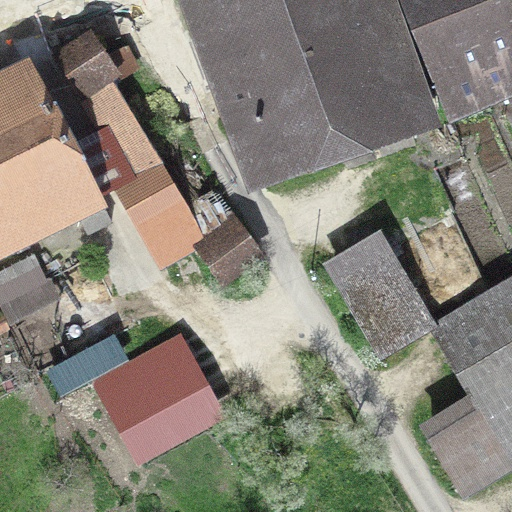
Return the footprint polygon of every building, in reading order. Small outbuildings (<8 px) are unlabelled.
[(194,0),(233,112),(225,121),(225,130),(233,138),(243,138),(260,181),(338,153),(339,158),(401,138),(432,125),(389,0),(194,0)] [(511,0),(402,0),(450,121),(458,117),(456,112),(511,88),(511,0)] [(93,39),(58,62),(80,97),(108,79),(115,74),(93,39)] [(111,223),(30,68),(0,82),(0,248),(76,212),(87,235),(111,223)] [(108,79),(80,97),(130,177),(124,180),(146,219),(140,223),(164,266),(204,244),(108,79)] [(230,229),(197,251),(218,280),(251,257),(230,229)] [(381,353),(430,323),(432,322),(383,239),(331,270),(381,353)] [(432,322),(430,323),(480,407),(432,435),(466,489),(511,462),(511,279),(489,293),(487,290),(432,322)] [(213,413),(173,340),(98,381),(139,453),(213,413)]
